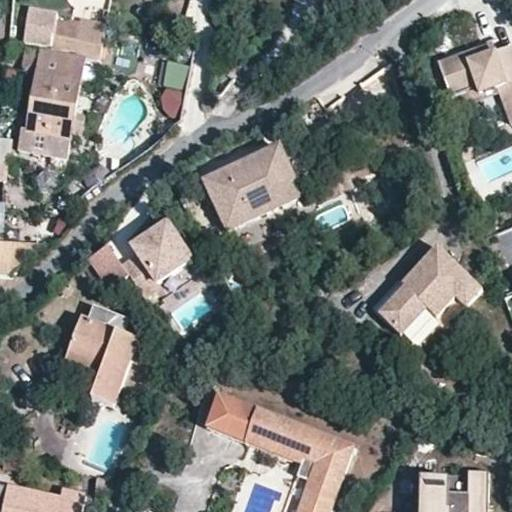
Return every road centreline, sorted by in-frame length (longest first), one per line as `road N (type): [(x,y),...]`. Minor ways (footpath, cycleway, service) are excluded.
road 1 (residential): [(0,312),(30,291),(125,186),(331,71),(430,0)]
road 2 (unknown): [(202,0),(202,54),(179,149)]
